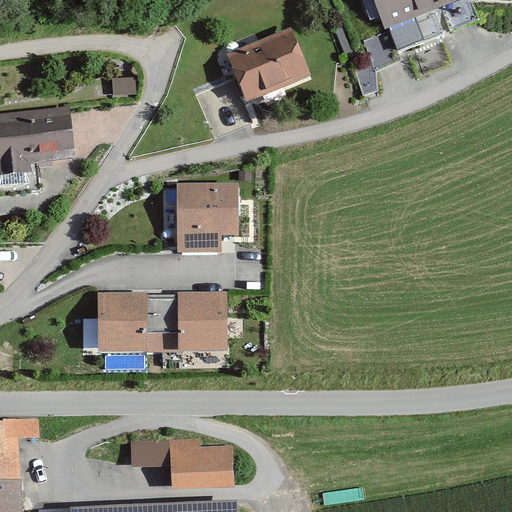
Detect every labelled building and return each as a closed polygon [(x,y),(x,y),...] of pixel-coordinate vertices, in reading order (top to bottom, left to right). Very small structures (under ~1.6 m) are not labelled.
[(476,0),(368,0),(382,36),(476,0)] [(308,81),(288,36),(224,63),(231,81),(243,109),(256,103),(308,81)] [(134,81),(113,82),(114,98),(135,96),(134,81)] [(68,115),(0,120),(0,181),(30,179),(29,169),(72,166),(68,115)] [(235,192),(176,192),(175,260),(219,260),(219,245),(235,245),(235,192)] [(225,359),(224,299),(96,299),(97,360),(225,359)] [(36,427),(0,428),(0,511),(19,511),(16,443),(36,442),(36,427)] [(197,453),(196,442),(130,446),(131,473),(170,471),(172,499),(233,495),(231,451),(197,453)]
